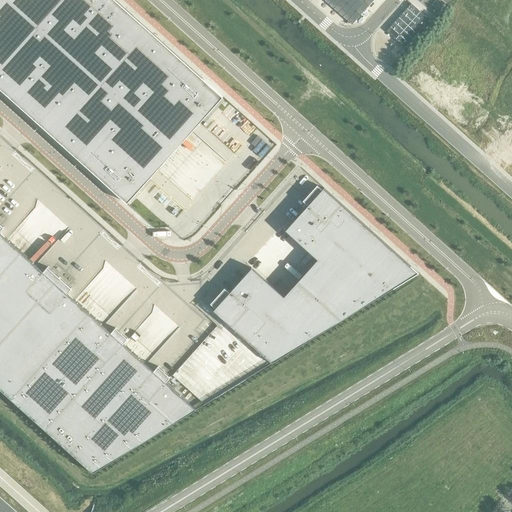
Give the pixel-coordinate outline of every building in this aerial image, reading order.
[(0,0),(0,88),(127,203),(154,174),(196,127),(223,97),(115,0),(0,0)] [(324,0),(352,24),(368,6),(373,0),(324,0)] [(411,3),(386,31),(405,47),(429,19),(411,3)] [(215,308),(213,310),(272,363),(418,273),(324,188),(322,190),(317,185),(303,201),(308,205),(285,230),(317,259),(284,296),(252,268),(229,293),(224,288),(210,303),(215,308)] [(0,389),(93,473),(197,409),(168,383),(172,379),(160,368),(156,373),(146,364),(125,345),(129,341),(128,340),(117,330),(113,334),(104,326),(75,300),(69,295),(73,290),(49,269),(45,273),(36,264),(7,239),(2,234),(5,229),(0,224),(0,389)] [(40,250),(16,228),(8,237),(35,262),(40,256),(37,253),(40,250)] [(202,302),(201,300),(198,303),(195,306),(217,326),(211,332),(172,376),(204,405),(271,364),(202,302)]
